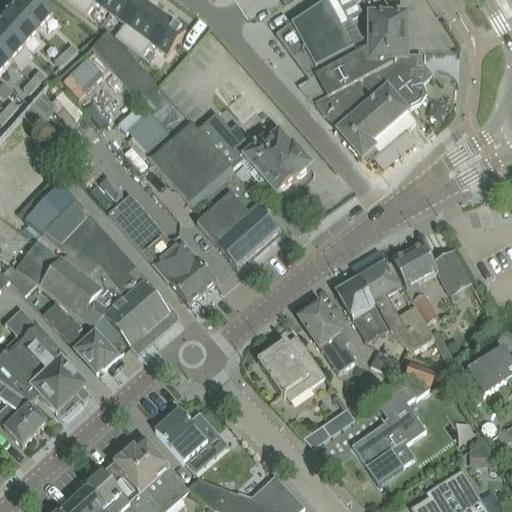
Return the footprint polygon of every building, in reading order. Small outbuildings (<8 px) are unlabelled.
[(31,0),(23,0),(12,12),(38,35),(52,19),(31,0)] [(79,0),(58,0),(59,0),(72,10),(79,0)] [(110,17),(122,0),(79,0),(72,10),(85,20),(95,6),(110,17)] [(128,51),(156,13),(139,0),(122,0),(110,17),(125,28),(115,42),(128,51)] [(426,98),(422,89),(432,80),(424,70),(424,61),(406,61),(370,61),(370,52),(366,50),(356,32),(351,21),(362,15),(358,10),(357,8),(365,3),(363,0),(326,0),(325,1),(327,4),(291,28),(276,38),(309,83),(310,84),(315,81),(327,104),(316,110),(338,135),(337,135),(361,163),(375,152),(380,157),(416,126),(407,116),(407,115),(411,112),(420,107),(426,99),(426,98)] [(12,12),(0,25),(0,28),(24,50),(38,35),(12,12)] [(185,34),(156,13),(128,51),(141,61),(151,48),(167,59),(185,34)] [(370,61),(406,61),(406,34),(409,32),(409,24),(406,21),(406,19),(370,19),(370,52),(370,61)] [(0,28),(0,56),(10,65),(24,50),(0,28)] [(107,36),(91,55),(121,89),(140,72),(107,36)] [(72,49),(63,57),(68,63),(77,55),(72,49)] [(0,56),(0,76),(10,65),(0,56)] [(63,57),(54,65),(59,71),(68,63),(63,57)] [(88,59),(62,85),(79,102),(105,76),(88,59)] [(39,75),(31,83),(37,89),(45,80),(39,75)] [(31,83),(23,92),(29,98),(37,89),(31,83)] [(156,90),(137,107),(151,123),(168,142),(187,125),(157,91),(156,90)] [(12,105),(4,114),(10,119),(18,110),(12,105)] [(4,114),(0,118),(0,126),(2,128),(10,119),(4,114)] [(197,136),(210,151),(231,175),(241,166),(261,189),(267,184),(278,197),(295,182),(294,182),(296,180),(300,180),(305,176),(306,171),(308,169),(292,151),(291,152),(272,131),(259,143),(262,147),(257,151),(237,129),(230,134),(217,119),(197,136)] [(283,234),(186,125),(168,142),(145,162),(193,215),(196,213),(204,221),(212,214),(253,260),(283,234)] [(60,188),(25,225),(43,239),(75,205),(60,188)] [(189,310),(216,286),(182,246),(178,242),(169,244),(130,198),(108,217),(145,260),(146,259),(189,310)] [(37,245),(15,274),(39,289),(44,293),(78,319),(94,331),(111,349),(120,342),(121,343),(122,342),(131,352),(137,359),(156,343),(175,327),(169,319),(173,315),(171,312),(167,308),(163,312),(154,303),(159,298),(151,289),(146,294),(142,289),(147,285),(76,204),(75,205),(43,239),(58,251),(86,273),(84,276),(82,279),(59,262),(37,245)] [(212,214),(204,221),(196,228),(237,274),(253,260),(212,214)] [(418,319),(419,319),(425,329),(424,330),(425,331),(438,323),(423,297),(423,295),(423,292),(423,290),(421,288),(419,287),(416,287),(437,276),(423,248),(391,264),(400,282),(405,291),(403,293),(405,296),(418,319)] [(453,254),(437,263),(455,296),(471,287),(453,254)] [(424,330),(425,329),(419,319),(418,319),(405,296),(401,299),(399,296),(400,295),(394,285),(384,268),(358,283),(374,311),(388,335),(390,337),(413,358),(434,347),(428,337),(425,331),(424,330)] [(10,270),(2,277),(9,284),(24,300),(36,287),(15,274),(10,270)] [(0,293),(9,284),(2,277),(0,274),(0,293)] [(368,347),(388,335),(374,311),(358,283),(336,296),(346,313),(360,338),(361,338),(366,346),(368,347)] [(104,373),(114,364),(117,361),(103,347),(95,338),(89,343),(81,334),(84,331),(77,323),(74,326),(56,307),(43,320),(83,363),(96,378),(98,376),(103,372),(104,373)] [(301,321),(299,322),(306,333),(305,334),(312,344),(313,343),(338,378),(356,365),(345,350),(350,347),(342,335),(340,336),(320,307),(311,314),(309,312),(300,318),(301,321)] [(65,361),(31,324),(15,339),(17,342),(7,351),(9,353),(0,361),(0,384),(31,407),(32,406),(30,405),(38,397),(57,416),(61,421),(80,404),(83,407),(91,399),(83,391),(85,390),(61,365),(65,361)] [(292,335),(293,336),(296,340),(286,347),(283,343),(280,344),(282,347),(257,364),(281,399),(282,398),(284,401),(286,399),(290,405),(300,398),(295,390),(308,381),(314,389),(314,390),(315,390),(326,382),(304,351),(293,335),(292,335)] [(511,392),(511,364),(503,351),(467,373),(484,400),(507,385),(511,392)] [(377,356),(371,369),(387,377),(393,364),(377,356)] [(405,382),(411,384),(429,391),(430,391),(435,376),(410,367),(405,382)] [(463,373),(446,384),(453,396),(470,385),(463,373)] [(368,438),(352,450),(377,485),(408,463),(401,452),(426,434),(406,406),(414,401),(416,403),(430,393),(410,386),(374,411),(375,412),(378,409),(391,427),(370,441),(369,442),(368,440),(369,439),(368,438)] [(0,424),(6,431),(4,432),(22,450),(46,427),(28,408),(0,387),(0,402),(9,409),(0,418),(0,424)] [(347,412),(322,429),(331,441),(355,424),(347,412)] [(179,415),(155,435),(183,468),(207,448),(208,449),(219,439),(200,417),(189,426),(179,415)] [(133,450),(102,478),(127,508),(132,511),(170,511),(189,496),(187,493),(169,471),(169,472),(157,458),(145,444),(144,443),(134,451),(133,450)] [(469,454),(469,461),(490,461),(490,452),(484,444),(469,454)] [(482,511),(479,505),(480,505),(463,475),(432,494),(435,498),(412,511),(482,511)] [(102,478),(87,492),(100,507),(99,508),(97,511),(132,511),(127,508),(102,478)] [(253,484),(237,498),(255,505),(268,510),(273,511),(304,511),(305,511),(275,480),(261,492),(253,484)] [(187,493),(189,496),(212,511),(273,511),(268,510),(255,505),(237,498),(236,498),(201,485),(200,484),(199,483),(187,493)] [(64,511),(97,511),(99,508),(100,507),(87,492),(64,511)]
